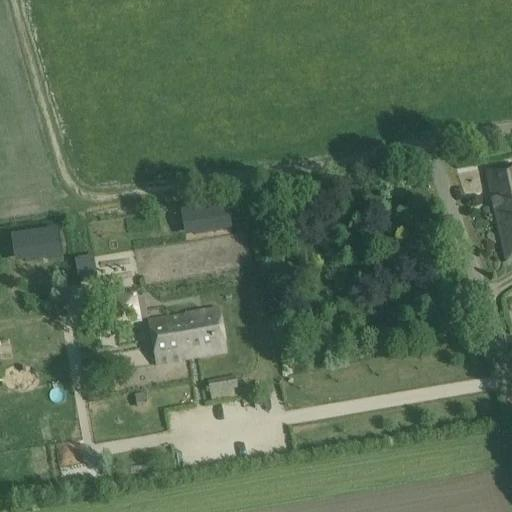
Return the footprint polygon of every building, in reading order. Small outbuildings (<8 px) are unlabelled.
[(507,264),(511,263),(511,174),(510,167),(487,172),(507,264)] [(192,216),(195,236),(230,231),(227,211),(192,216)] [(7,244),(10,264),(46,258),(43,239),(7,244)] [(39,292),(52,283),(37,260),(23,270),(39,292)] [(122,328),(146,324),(142,300),(118,305),(122,328)] [(156,368),(224,356),(216,310),(148,322),(156,368)] [(208,382),(211,401),(234,397),(233,390),(236,389),(234,377),(208,382)] [(91,388),(93,399),(102,397),(100,387),(91,388)]
